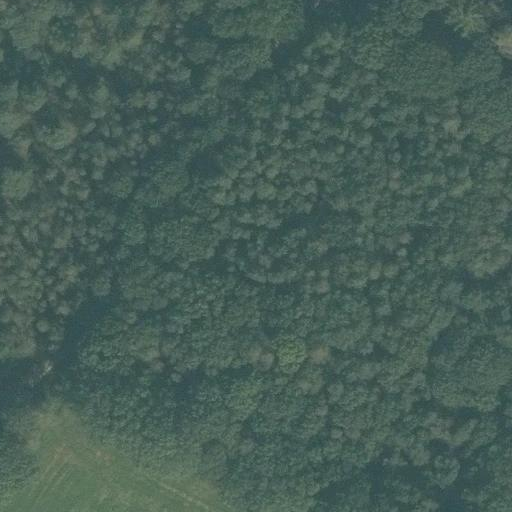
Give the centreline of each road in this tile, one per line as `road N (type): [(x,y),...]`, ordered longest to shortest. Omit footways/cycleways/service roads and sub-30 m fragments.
road 1 (track): [(356,511),(91,376),(57,368)]
road 2 (track): [(511,88),(330,0)]
